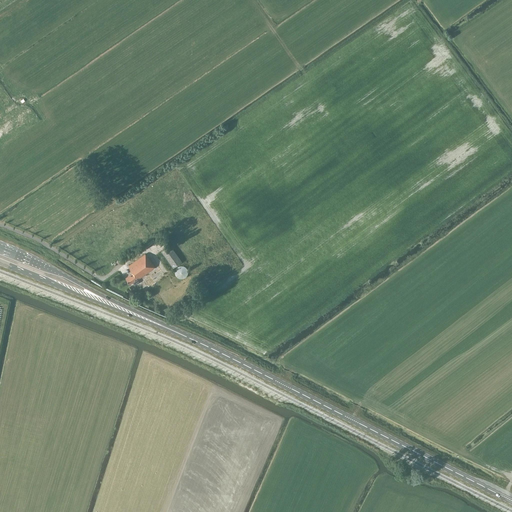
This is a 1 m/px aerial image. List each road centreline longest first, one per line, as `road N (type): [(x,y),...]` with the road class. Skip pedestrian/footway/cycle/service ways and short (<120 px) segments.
road 1 (primary): [(511,501),(124,311)]
road 2 (primary): [(124,311),(0,248)]
road 3 (primary): [(0,263),(124,311)]
